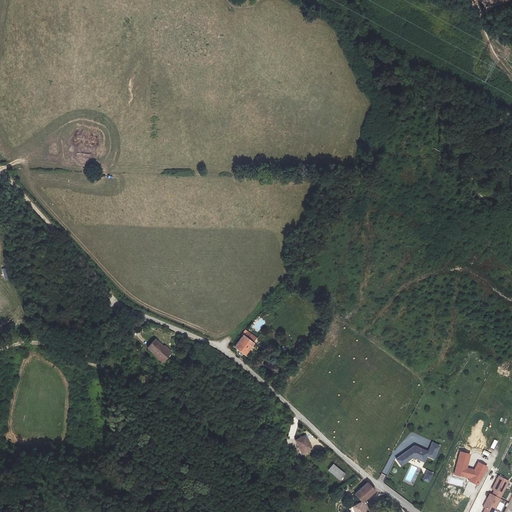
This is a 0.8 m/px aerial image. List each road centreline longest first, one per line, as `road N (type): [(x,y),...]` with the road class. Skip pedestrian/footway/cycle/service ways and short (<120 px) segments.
road 1 (unclassified): [(50,343),(95,342),(114,302),(212,343),(414,511)]
road 2 (track): [(0,344),(50,343),(161,392),(240,458),(276,511)]
road 3 (track): [(0,171),(114,302)]
